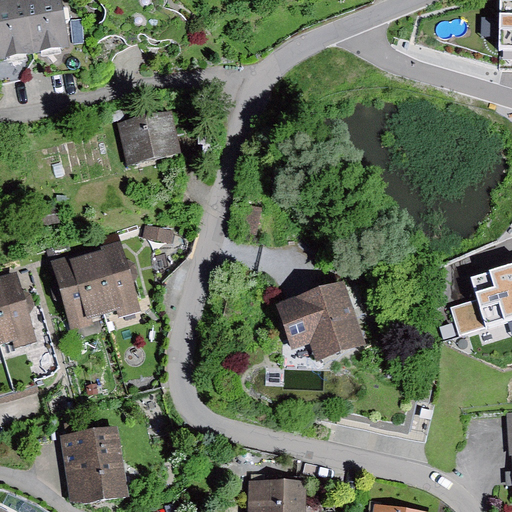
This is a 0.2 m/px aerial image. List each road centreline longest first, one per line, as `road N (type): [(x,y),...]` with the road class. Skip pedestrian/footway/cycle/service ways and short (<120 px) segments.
road 1 (residential): [(471,511),(450,491),(413,474),(215,430),(194,417),(184,397),(180,349),(256,75)]
road 2 (residential): [(0,113),(256,75)]
road 3 (residential): [(256,75),(432,0)]
